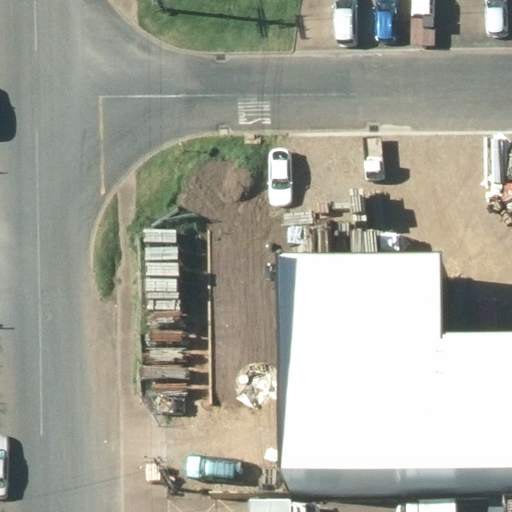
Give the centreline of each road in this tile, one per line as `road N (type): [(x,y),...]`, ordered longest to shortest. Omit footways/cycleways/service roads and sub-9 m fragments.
road 1 (unclassified): [(511,92),(39,97)]
road 2 (unclassified): [(42,511),(39,97)]
